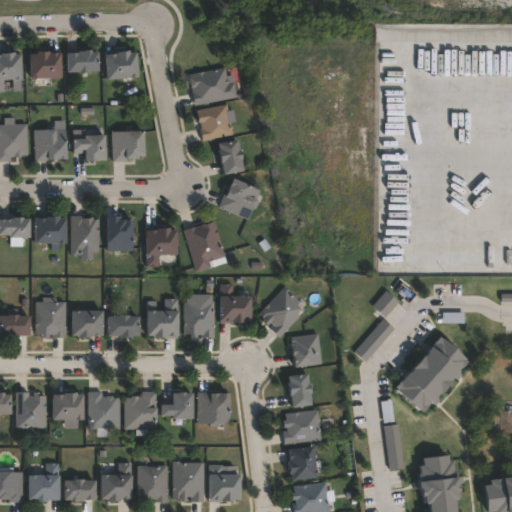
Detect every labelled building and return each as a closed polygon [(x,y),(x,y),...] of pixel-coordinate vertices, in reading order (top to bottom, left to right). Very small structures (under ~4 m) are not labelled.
[(91,49),(92,51),(97,51),(98,70),(67,72),(66,52),(78,51),(78,50),(84,50),(84,49),(91,49)] [(129,49),(129,52),(136,51),(138,75),(107,79),(105,54),(116,53),(116,51),(129,49)] [(39,50),(49,50),(49,52),(60,52),(61,78),(52,78),(52,85),(32,86),(32,78),(30,78),(29,53),(36,53),(36,50),(39,50)] [(0,52),(14,51),(14,54),(20,53),(21,79),(20,79),(21,91),(13,91),(12,79),(4,79),(4,91),(0,91),(0,52)] [(225,67),(227,78),(233,77),(237,97),(195,106),(192,92),(189,74),(225,67)] [(227,104),(233,136),(203,142),(200,128),(201,128),(200,122),(199,122),(197,110),(227,104)] [(46,161),(35,161),(34,130),(55,129),(54,120),(66,120),(67,159),(46,159),(46,161)] [(10,161),(0,161),(0,124),(26,124),(27,155),(20,155),(20,156),(10,157),(10,161)] [(126,161),(113,161),(112,132),(143,130),(144,156),(139,156),(139,157),(126,158),(126,161)] [(105,134),(106,160),(86,161),(85,153),(75,154),(74,138),(85,138),(85,135),(105,134)] [(237,139),(244,170),(225,175),(222,163),(221,163),(218,150),(219,150),(218,143),(237,139)] [(260,190),(256,200),(259,201),(255,209),(252,208),(247,219),(218,207),(224,193),(226,194),(233,179),(260,190)] [(83,215),(83,218),(90,218),(90,217),(93,217),(93,219),(98,219),(98,252),(81,253),(81,254),(70,254),(70,216),(83,215)] [(58,216),(58,218),(65,218),(65,243),(59,243),(59,251),(50,251),(50,243),(33,243),(33,218),(45,218),(45,216),(55,216),(58,216)] [(120,216),(120,219),(125,219),(125,220),(132,220),(132,251),(106,251),(106,216),(120,216)] [(30,218),(29,237),(23,237),(22,247),(10,246),(10,237),(9,237),(9,235),(0,234),(0,219),(8,219),(8,218),(12,218),(12,217),(22,217),(22,218),(30,218)] [(214,221),(227,263),(196,272),(183,229),(194,226),(195,227),(214,221)] [(169,227),(169,229),(176,229),(177,254),(157,255),(158,267),(146,268),(145,231),(157,230),(156,228),(169,227)] [(233,284),(233,296),(251,296),(251,321),(244,321),(244,322),(232,322),(232,321),(220,321),(220,284),(233,284)] [(299,316),(279,337),(270,328),(273,325),(270,322),(266,325),(262,321),(265,319),(259,313),(285,287),(300,302),(298,305),(301,308),(297,313),(299,316)] [(204,295),(204,301),(214,301),(214,338),(201,338),(201,335),(197,335),(197,337),(190,337),(190,335),(183,334),(183,303),(187,303),(187,294),(204,295)] [(66,302),(65,338),(54,338),(54,335),(35,335),(35,302),(43,302),(43,298),(54,298),(54,302),(66,302)] [(166,336),(166,337),(154,337),(154,336),(146,336),(147,311),(165,311),(165,299),(177,299),(177,336),(166,336)] [(90,336),(90,338),(78,338),(78,336),(71,336),(71,311),(102,311),(102,335),(90,336)] [(17,315),(17,316),(29,316),(29,335),(17,335),(17,337),(4,337),(4,336),(0,336),(0,316),(8,316),(8,315),(17,315)] [(129,315),(129,316),(139,316),(139,336),(132,336),(132,338),(119,338),(119,335),(107,335),(106,316),(118,316),(118,315),(129,315)] [(322,364),(294,368),(290,337),(318,333),(322,364)] [(464,360),(419,412),(390,387),(435,336),(435,335),(464,360)] [(308,374),(312,405),(293,408),(291,395),(290,395),(288,383),(289,383),(288,377),(308,374)] [(101,392),(102,397),(106,397),(106,396),(112,396),(112,398),(119,398),(120,430),(106,430),(106,437),(96,437),(96,430),(87,430),(87,392),(101,392)] [(156,430),(124,430),(123,398),(131,398),(131,396),(141,396),(141,392),(155,392),(156,430)] [(210,393),(229,394),(229,424),(197,424),(197,392),(210,393)] [(0,393),(3,393),(3,395),(8,394),(9,414),(0,414),(0,393)] [(39,393),(39,396),(45,396),(45,429),(15,428),(15,393),(39,393)] [(186,393),(192,393),(192,419),(172,419),(172,417),(161,417),(161,405),(172,405),(172,394),(178,394),(178,393),(186,393)] [(77,394),(77,395),(83,395),(83,421),(78,421),(78,427),(63,428),(63,420),(51,420),(51,395),(63,395),(63,394),(77,394)] [(316,409),(322,441),(285,447),(282,432),(287,431),(287,428),(283,429),(282,421),(286,421),(285,414),(316,409)] [(313,447),(315,462),(320,461),(322,472),(317,472),(318,478),(293,482),(292,475),(290,475),(289,471),(288,462),(287,462),(286,450),(313,447)] [(442,451),(442,460),(450,459),(453,486),(453,495),(449,495),(451,511),(455,511),(424,511),(423,500),(420,500),(419,489),(414,489),(412,461),(416,460),(416,453),(442,451)] [(178,462),(178,463),(204,463),(203,503),(190,503),(190,497),(186,497),(186,502),(181,502),(181,499),(172,499),(172,462),(178,462)] [(120,500),(120,503),(106,503),(106,501),(100,501),(100,475),(118,475),(118,463),(131,463),(131,500),(120,500)] [(47,501),(47,502),(34,503),(34,501),(27,502),(27,476),(44,476),(44,465),(57,464),(58,501),(47,501)] [(222,465),(222,467),(235,467),(235,475),(240,475),(240,500),(234,500),(234,502),(209,502),(209,465),(222,465)] [(147,466),(147,468),(155,468),(155,467),(167,467),(167,502),(142,502),(142,500),(136,500),(137,466),(147,466)] [(0,472),(22,472),(22,503),(8,503),(8,501),(0,501),(0,472)] [(511,511),(505,511),(492,511),(492,509),(485,510),(482,482),(487,482),(487,477),(497,476),(498,481),(504,480),(503,475),(511,474),(511,511)] [(84,480),(84,481),(95,481),(95,501),(83,501),(83,503),(70,503),(70,501),(63,501),(63,481),(73,481),(73,480),(84,480)] [(327,482),(328,491),(333,491),(335,502),(328,502),(329,511),(294,511),(293,504),(295,503),(295,501),(293,501),(292,493),(294,493),(294,487),(327,482)]
